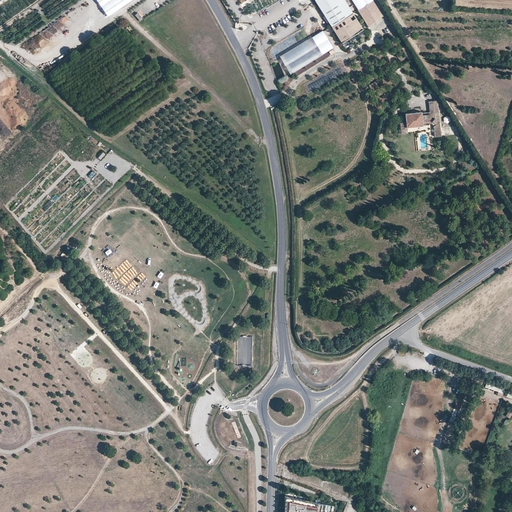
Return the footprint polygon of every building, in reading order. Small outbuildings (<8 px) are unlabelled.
[(130,0),(108,0),(101,5),(107,15),(130,0)] [(344,0),(314,0),(341,42),(362,29),(344,0)] [(350,0),(367,26),(376,20),(363,0),(350,0)] [(364,0),(376,17),(382,13),(373,0),(364,0)] [(54,25),(62,34),(73,23),(65,15),(54,25)] [(321,30),(278,57),(282,63),(326,37),(321,30)] [(326,37),(283,64),(286,70),(330,43),(326,37)] [(330,44),(286,71),(290,77),(334,50),(330,44)] [(406,45),(402,48),(409,59),(413,57),(406,45)] [(340,64),(303,85),(308,94),(345,72),(340,64)] [(438,101),(429,102),(430,113),(422,114),(422,113),(407,114),(408,123),(402,124),(403,131),(409,130),(409,128),(423,126),(423,124),(429,124),(430,125),(431,124),(434,127),(434,136),(441,135),(438,101)] [(454,126),(441,127),(442,135),(455,134),(454,126)] [(237,364),(252,364),(252,336),(238,336),(237,364)] [(494,389),(496,383),(487,380),(485,386),(494,389)] [(502,396),(505,387),(500,385),(498,391),(497,394),(502,396)] [(458,410),(464,392),(460,391),(454,408),(458,410)] [(329,511),(332,505),(310,501),(310,503),(304,502),(304,500),(287,497),(287,502),(285,502),(284,511),(329,511)]
